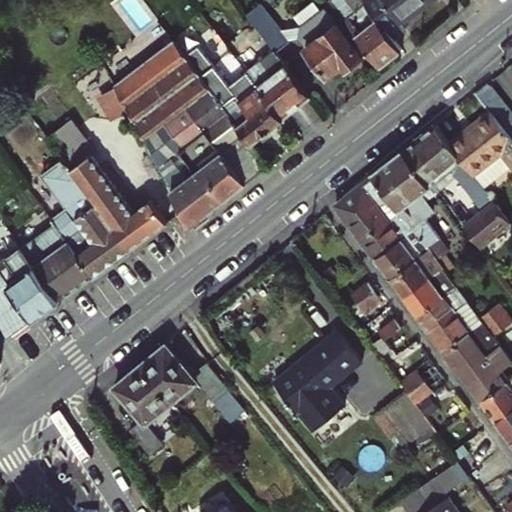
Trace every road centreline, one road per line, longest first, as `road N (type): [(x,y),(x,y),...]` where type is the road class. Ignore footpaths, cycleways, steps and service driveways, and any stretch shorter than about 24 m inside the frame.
road 1 (residential): [(304,182),(511,455)]
road 2 (secondary): [(304,182),(43,385)]
road 3 (secondary): [(511,16),(304,182)]
road 4 (tertiary): [(126,511),(43,385)]
